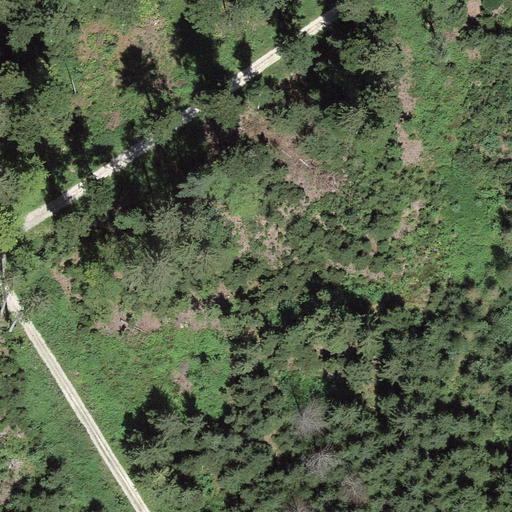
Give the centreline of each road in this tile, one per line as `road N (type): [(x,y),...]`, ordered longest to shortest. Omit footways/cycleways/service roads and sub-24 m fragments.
road 1 (track): [(361,0),(203,110),(0,231)]
road 2 (track): [(140,511),(0,287)]
